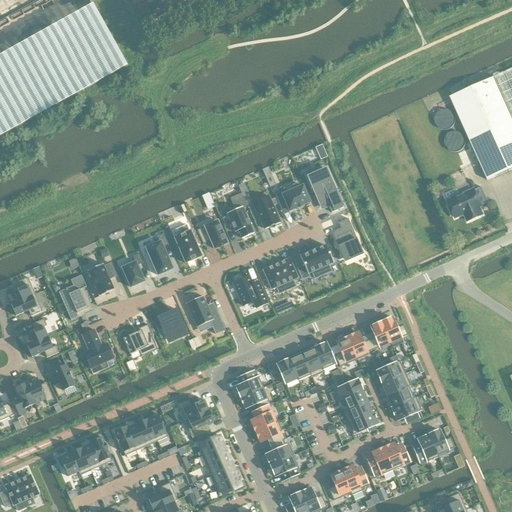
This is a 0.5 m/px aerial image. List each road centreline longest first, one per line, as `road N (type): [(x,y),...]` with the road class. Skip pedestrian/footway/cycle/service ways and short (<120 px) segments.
road 1 (residential): [(251,356),(413,284)]
road 2 (residential): [(265,496),(212,373),(251,356)]
road 3 (residential): [(265,496),(390,432)]
